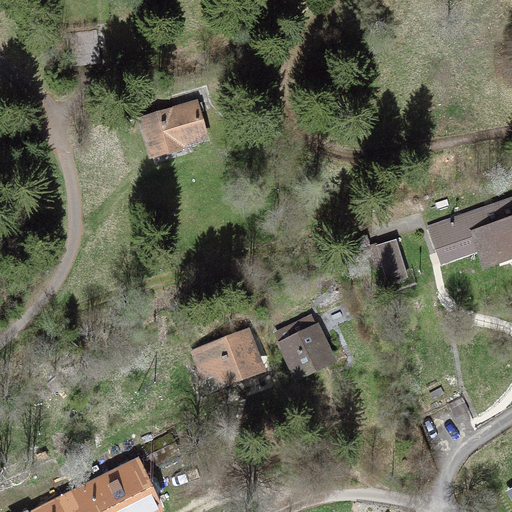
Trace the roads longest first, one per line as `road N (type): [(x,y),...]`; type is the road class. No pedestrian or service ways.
road 1 (residential): [(511,127),(304,140),(291,122),(287,84),(343,0)]
road 2 (residential): [(0,349),(69,276),(79,250),(80,199),(59,132),(0,139)]
road 3 (track): [(434,511),(348,495),(287,511)]
road 4 (residential): [(434,511),(456,454),(511,416)]
